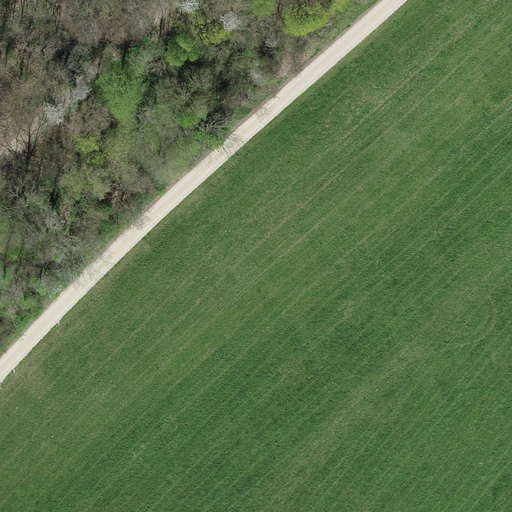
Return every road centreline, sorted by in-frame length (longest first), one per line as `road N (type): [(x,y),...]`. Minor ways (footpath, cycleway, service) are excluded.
road 1 (unclassified): [(405,0),(187,183),(0,372)]
road 2 (track): [(0,156),(171,0)]
